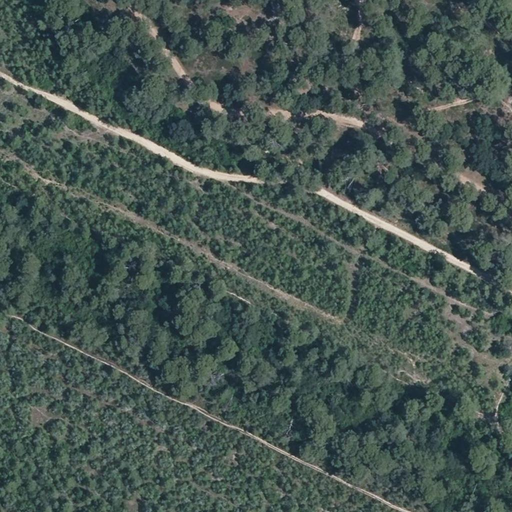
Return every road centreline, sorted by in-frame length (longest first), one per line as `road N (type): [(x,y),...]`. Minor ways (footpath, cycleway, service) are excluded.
road 1 (track): [(511,293),(313,186),(194,169),(0,77)]
road 2 (track): [(125,0),(195,98),(222,114),(349,124),(511,215)]
